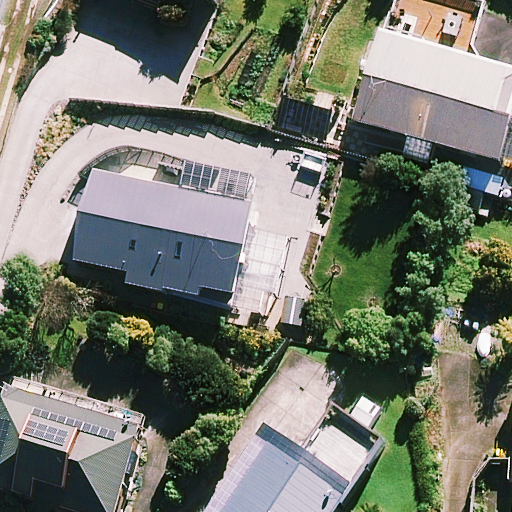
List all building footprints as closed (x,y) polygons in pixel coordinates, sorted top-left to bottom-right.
[(164,17),(166,9),(169,0),(184,0),(216,11),(220,0),(132,0),(130,6),(164,17)] [(511,131),(511,76),(376,38),(351,125),(502,168),(511,131)] [(258,211),(97,173),(75,263),(133,277),(130,286),(235,310),(258,211)] [(347,390),(295,354),(257,409),(268,417),(252,441),(259,446),(213,511),(339,511),(382,450),(330,415),(347,390)] [(127,427),(10,392),(0,426),(0,490),(36,502),(41,487),(57,492),(52,510),(59,511),(121,511),(142,445),(123,439),(127,427)]
